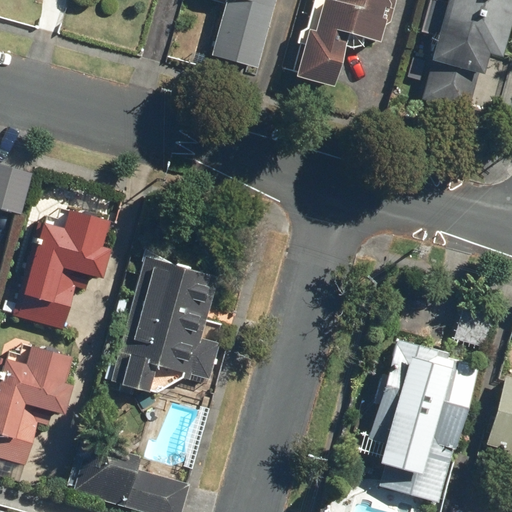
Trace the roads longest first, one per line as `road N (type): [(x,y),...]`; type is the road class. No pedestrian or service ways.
road 1 (residential): [(329,184),(0,85)]
road 2 (residential): [(329,184),(241,511)]
road 3 (residential): [(511,234),(329,184)]
